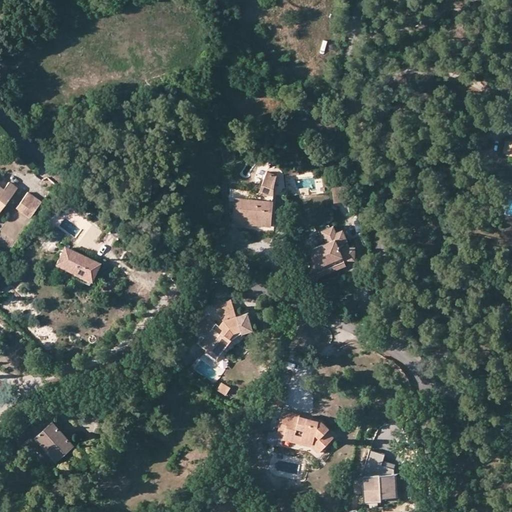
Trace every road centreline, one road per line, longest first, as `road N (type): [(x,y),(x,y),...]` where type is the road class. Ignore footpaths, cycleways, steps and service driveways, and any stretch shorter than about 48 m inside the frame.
road 1 (residential): [(393,349),(217,273),(81,194),(0,117)]
road 2 (residential): [(355,0),(343,91),(393,349)]
road 3 (unknown): [(217,273),(159,362),(116,392),(62,406)]
road 4 (unknown): [(346,113),(399,77),(439,72),(477,91),(511,126)]
road 5 (residential): [(428,511),(416,385),(422,369)]
